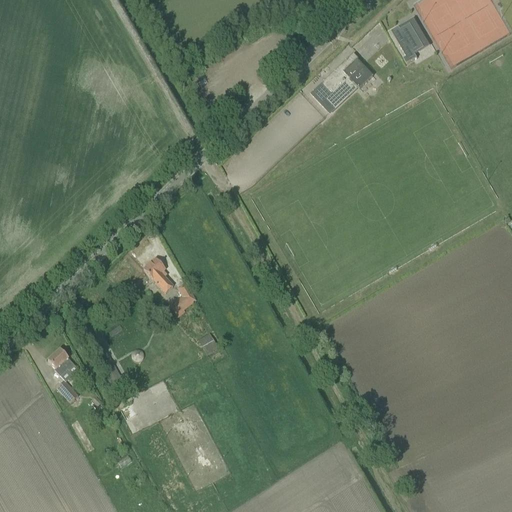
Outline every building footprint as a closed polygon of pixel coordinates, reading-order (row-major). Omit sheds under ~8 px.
[(403,61),(406,66),(417,60),(414,55),(424,49),(410,26),(403,30),(403,31),(401,32),(399,29),(391,33),(406,59),(403,61)] [(277,36),(278,41),(272,43),(274,51),(293,46),(289,33),(277,36)] [(352,57),(311,96),(327,114),(356,86),(359,90),(360,91),(373,78),(358,61),(357,62),(352,57)] [(143,272),(165,296),(174,288),(165,279),(167,277),(163,273),(165,272),(155,261),(143,272)] [(173,315),(177,320),(185,314),(183,312),(197,302),(186,285),(176,292),(181,299),(169,308),(169,309),(173,315)] [(111,314),(101,321),(104,325),(114,319),(111,314)] [(78,330),(85,345),(94,340),(87,325),(78,330)] [(209,336),(198,342),(207,358),(218,352),(209,336)] [(89,349),(101,372),(113,366),(100,343),(89,349)] [(54,372),(60,379),(67,372),(69,373),(74,368),(60,352),(47,363),(55,372),(54,372)] [(131,357),(131,359),(131,360),(132,362),(133,363),(134,364),(136,365),(137,365),(139,364),(141,364),(142,363),(143,361),(143,359),(143,357),(142,355),(141,353),(140,352),(139,352),(137,352),(135,353),(133,353),(132,355),(131,357)] [(56,390),(70,405),(78,398),(64,383),(56,390)] [(96,399),(92,404),(97,409),(101,404),(96,399)] [(138,449),(146,445),(141,434),(132,439),(138,449)]
